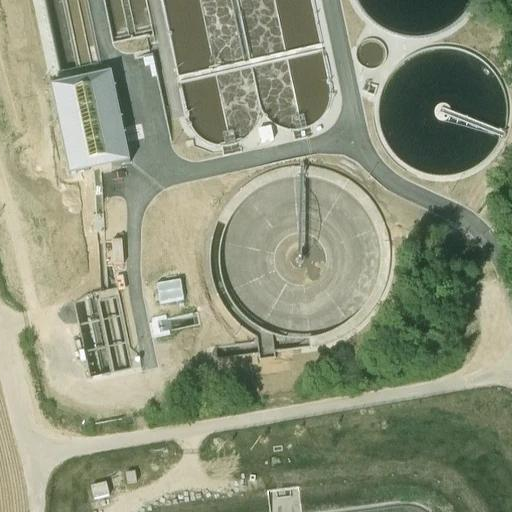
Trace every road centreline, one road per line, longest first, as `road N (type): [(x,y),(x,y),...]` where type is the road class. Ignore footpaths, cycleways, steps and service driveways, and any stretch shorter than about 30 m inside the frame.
road 1 (track): [(34,454),(511,371)]
road 2 (track): [(0,328),(34,454)]
